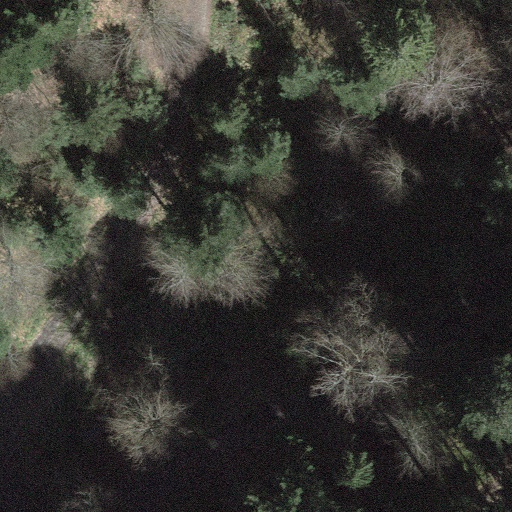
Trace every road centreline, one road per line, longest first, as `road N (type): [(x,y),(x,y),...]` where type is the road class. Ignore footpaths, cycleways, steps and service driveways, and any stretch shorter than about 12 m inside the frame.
road 1 (track): [(205,0),(193,81),(166,169),(131,240),(41,370),(12,429),(1,465),(18,511)]
road 2 (track): [(113,511),(322,384),(398,361),(511,269)]
